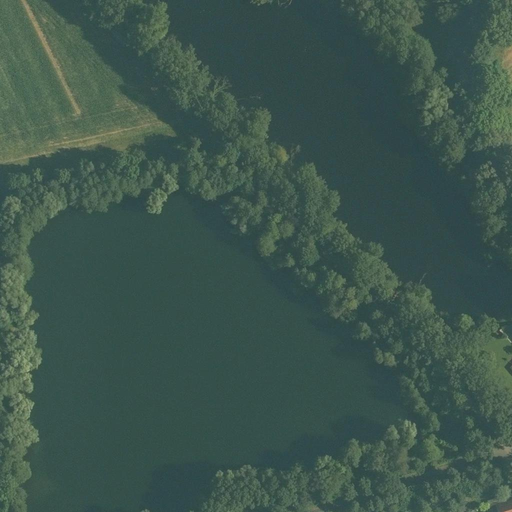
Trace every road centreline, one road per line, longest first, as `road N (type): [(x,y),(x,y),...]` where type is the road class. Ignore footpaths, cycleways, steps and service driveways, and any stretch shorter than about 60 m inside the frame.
road 1 (unclassified): [(511,445),(87,0)]
road 2 (residential): [(511,448),(317,511)]
